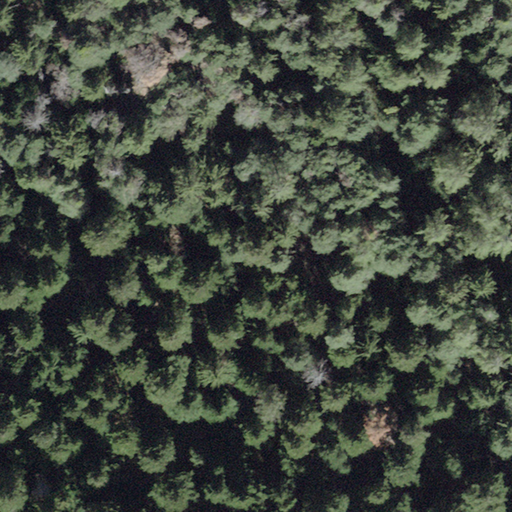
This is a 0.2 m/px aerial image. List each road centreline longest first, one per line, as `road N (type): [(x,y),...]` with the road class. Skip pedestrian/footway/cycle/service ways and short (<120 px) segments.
road 1 (motorway): [(126,511),(444,0)]
road 2 (motorway): [(262,0),(0,420)]
